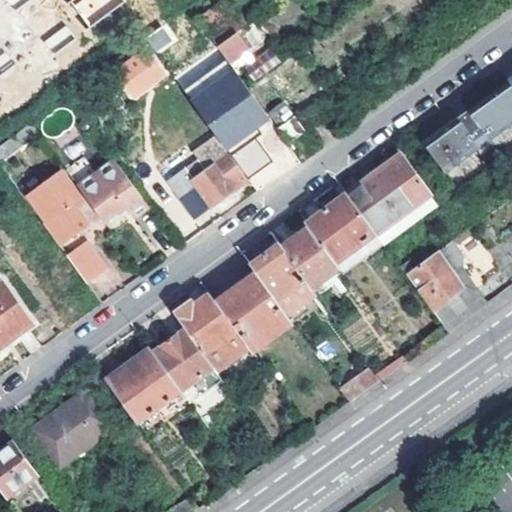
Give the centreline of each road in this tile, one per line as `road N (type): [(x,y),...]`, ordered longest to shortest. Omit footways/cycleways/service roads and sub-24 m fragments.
road 1 (residential): [(511,33),(348,144),(0,405)]
road 2 (tertiary): [(259,511),(511,332)]
